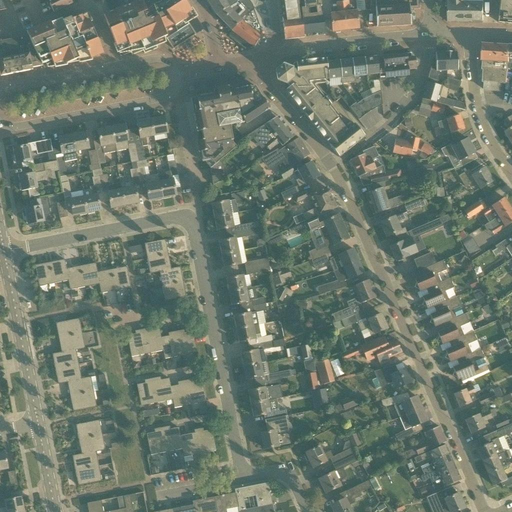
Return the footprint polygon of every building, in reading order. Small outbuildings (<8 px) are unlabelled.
[(49,4),(53,13),(72,4),(70,0),(48,0),(50,3),(49,4)] [(143,0),(140,0),(103,15),(119,54),(157,46),(156,46),(155,42),(165,37),(173,50),(195,35),(185,20),(193,15),(183,0),(162,0),(159,3),(146,8),(143,0)] [(117,0),(104,0),(110,11),(120,7),(117,0)] [(143,0),(146,8),(159,3),(162,0),(143,0)] [(206,0),(216,15),(237,3),(239,1),(240,1),(240,0),(206,0)] [(242,0),(241,2),(240,1),(239,1),(237,3),(216,15),(232,31),(246,16),(251,12),(246,7),(248,5),(244,0),(242,0)] [(279,0),(280,4),(285,40),(296,39),(304,38),(302,16),(300,2),(299,0),(279,0)] [(324,35),(324,33),(322,14),(321,14),(320,7),(321,7),(320,0),(299,0),(300,2),(302,16),(304,38),(324,35)] [(356,29),(358,29),(356,12),(349,12),(347,0),(342,0),(343,2),(342,2),(346,30),(351,30),(352,31),(356,31),(356,29)] [(376,24),(376,27),(410,25),(409,8),(418,8),(417,0),(382,0),(376,0),(376,8),(376,17),(373,17),(373,24),(376,24)] [(511,24),(511,0),(501,0),(499,24),(511,24)] [(346,30),(342,2),(336,3),(337,14),(330,15),(333,32),(335,32),(336,33),(339,33),(340,31),(346,30)] [(483,2),(471,2),(449,2),(448,2),(448,23),(483,23),(483,2)] [(253,10),(251,12),(246,16),(232,31),(254,48),(259,39),(259,38),(263,37),(254,9),(253,10)] [(101,50),(95,34),(89,19),(86,21),(83,15),(71,20),(70,18),(73,17),(71,13),(27,32),(33,46),(42,64),(43,64),(42,62),(44,61),(48,68),(91,59),(99,56),(101,50)] [(0,40),(0,73),(0,75),(1,76),(15,73),(18,73),(32,70),(32,68),(42,66),(26,35),(0,40)] [(500,83),(506,83),(508,71),(508,69),(509,62),(510,46),(483,44),(482,61),(483,61),(483,69),(484,69),(483,82),(485,82),(484,90),(499,91),(500,83)] [(446,53),(447,71),(458,71),(457,53),(451,53),(451,52),(446,53)] [(406,55),(397,56),(399,77),(409,76),(408,70),(415,69),(416,68),(415,58),(411,58),(411,53),(406,54),(406,55)] [(438,75),(437,71),(447,71),(446,53),(445,53),(435,54),(435,67),(431,67),(429,73),(438,75)] [(380,81),(380,78),(385,78),(399,77),(397,56),(396,56),(396,55),(383,57),(383,63),(378,64),(377,64),(378,74),(379,74),(380,81)] [(364,58),(366,76),(378,74),(377,64),(378,64),(377,57),(364,59),(364,58)] [(364,58),(352,60),(354,77),(366,76),(364,58)] [(329,80),(327,63),(326,59),(317,60),(305,61),(305,62),(295,63),(296,64),(293,64),(292,69),(283,65),(276,71),(277,81),(286,84),(287,84),(289,88),(285,91),(291,98),(298,108),(304,114),(310,123),(311,122),(316,129),(323,139),(323,138),(329,145),(328,145),(338,158),(347,151),(348,151),(356,144),(365,137),(355,124),(354,125),(335,102),(330,106),(314,86),(315,85),(329,83),(329,80)] [(355,83),(354,77),(352,60),(351,60),(345,61),(339,61),(341,79),(342,85),(355,83)] [(339,61),(327,63),(329,80),(341,79),(339,61)] [(447,78),(447,83),(447,85),(458,88),(460,82),(448,79),(449,78),(447,78)] [(426,83),(422,99),(453,108),(453,107),(464,110),(462,101),(454,103),(439,98),(442,87),(426,83)] [(210,168),(210,169),(221,160),(245,140),(236,129),(235,125),(245,123),(246,124),(269,109),(255,86),(228,92),(228,89),(228,88),(217,90),(217,91),(218,94),(190,99),(199,141),(197,141),(197,143),(200,142),(201,151),(203,162),(204,161),(210,168)] [(372,96),(376,108),(382,106),(381,92),(372,96)] [(370,112),(376,108),(372,96),(363,100),(370,112)] [(363,100),(357,104),(364,116),(370,112),(363,100)] [(422,100),(419,108),(431,112),(433,104),(431,103),(422,100)] [(357,104),(356,103),(349,108),(359,120),(364,116),(357,104)] [(445,107),(433,104),(431,112),(442,115),(445,107)] [(438,123),(439,128),(433,129),(436,137),(441,135),(441,137),(464,130),(460,115),(446,120),(447,120),(438,123)] [(295,136),(284,123),(278,116),(278,117),(254,132),(257,136),(255,138),(263,147),(265,145),(269,150),(279,142),(282,146),(295,136)] [(164,117),(151,120),(154,136),(167,133),(164,117)] [(142,141),(135,143),(138,162),(146,160),(143,147),(148,146),(146,138),(154,136),(151,120),(137,123),(140,139),(141,139),(142,141)] [(125,125),(111,128),(116,152),(128,149),(131,163),(136,162),(138,162),(135,143),(128,144),(127,141),(128,141),(125,125)] [(98,130),(100,141),(93,142),(95,151),(97,160),(105,159),(104,154),(116,152),(111,128),(98,130)] [(86,133),(72,136),(75,151),(89,149),(86,133)] [(177,149),(174,135),(167,137),(170,151),(177,149)] [(58,138),(59,143),(62,158),(56,159),(59,170),(60,177),(67,176),(64,162),(77,160),(76,158),(75,151),(72,136),(59,138),(58,138)] [(395,140),(393,153),(411,157),(412,151),(416,152),(419,139),(410,137),(409,143),(395,140)] [(285,161),(289,166),(278,173),(283,179),(294,172),(291,167),(297,163),(310,155),(299,138),(278,152),(277,150),(266,156),(274,168),(285,161)] [(473,146),(471,146),(468,139),(452,147),(450,144),(441,149),(444,156),(447,157),(455,153),(459,161),(475,153),(474,151),(475,149),(473,146)] [(16,164),(22,163),(23,168),(34,165),(33,160),(31,161),(30,153),(36,152),(37,155),(44,153),(52,152),(52,151),(51,144),(50,140),(27,144),(28,146),(13,149),(16,164)] [(59,143),(51,144),(52,151),(55,151),(56,155),(56,159),(62,158),(59,143)] [(420,151),(428,156),(429,154),(430,155),(436,152),(424,145),(420,151)] [(362,152),(363,154),(350,160),(358,177),(367,173),(369,173),(369,177),(371,184),(389,181),(388,174),(388,173),(384,174),(383,168),(382,166),(376,169),(372,160),(378,157),(374,147),(362,152)] [(92,171),(98,170),(100,169),(99,165),(98,165),(97,160),(95,151),(89,152),(91,166),(89,166),(90,171),(92,171)] [(136,162),(137,169),(140,183),(146,182),(146,185),(148,195),(149,201),(163,198),(158,174),(149,176),(146,176),(144,168),(147,167),(146,160),(138,162),(136,162)] [(213,186),(224,179),(222,169),(221,160),(210,169),(211,177),(213,186)] [(170,171),(158,174),(163,198),(176,196),(172,177),(178,176),(175,161),(168,163),(170,171)] [(54,178),(52,171),(50,162),(43,164),(32,166),(33,173),(19,176),(22,192),(29,190),(30,197),(38,195),(35,181),(46,179),(46,180),(54,178)] [(311,163),(298,170),(302,178),(296,181),(300,187),(319,177),(311,163)] [(431,165),(419,167),(420,174),(432,173),(431,165)] [(493,181),(484,168),(472,176),(468,170),(458,176),(465,187),(475,181),(480,189),(493,181)] [(100,169),(98,170),(102,191),(108,189),(108,192),(111,209),(125,206),(120,184),(109,186),(106,175),(103,175),(101,169),(100,169)] [(132,182),(120,184),(125,206),(138,203),(135,187),(134,187),(134,184),(140,183),(137,169),(130,170),(132,182)] [(98,170),(92,171),(93,178),(92,178),(94,187),(90,187),(90,190),(82,191),(87,213),(100,211),(97,192),(102,191),(98,170)] [(60,177),(65,202),(70,201),(73,216),(87,213),(82,191),(70,194),(67,176),(60,177)] [(373,215),(404,204),(402,196),(393,199),(387,201),(383,188),(391,185),(390,181),(390,180),(389,181),(371,184),(373,191),(366,194),(373,215)] [(300,194),(296,187),(281,194),(284,201),(294,197),(300,194)] [(293,218),(296,225),(335,207),(330,196),(331,193),(330,190),(327,189),(326,188),(311,196),(317,210),(303,216),(302,214),(293,218)] [(432,189),(433,198),(442,197),(442,189),(432,189)] [(308,197),(306,192),(305,191),(300,194),(294,197),(296,203),(308,197)] [(232,201),(228,201),(212,205),(214,217),(231,214),(237,213),(235,200),(244,198),(243,192),(231,195),(232,201)] [(44,222),(41,211),(50,209),(47,198),(30,201),(32,208),(25,209),(28,225),(44,222)] [(483,215),(488,223),(498,216),(511,209),(504,198),(492,206),(482,212),(484,214),(483,215)] [(404,206),(407,212),(419,207),(420,209),(426,206),(426,205),(424,201),(416,201),(404,206)] [(64,203),(65,202),(57,204),(60,219),(67,217),(64,203)] [(469,219),(483,210),(478,202),(463,211),(469,219)] [(486,224),(493,235),(511,222),(511,210),(511,209),(498,216),(488,223),(486,224)] [(217,230),(233,227),(231,214),(214,217),(217,230)] [(405,228),(400,230),(398,224),(406,220),(403,214),(395,217),(380,223),(386,237),(394,234),(396,238),(397,237),(407,233),(405,228)] [(417,252),(414,245),(411,240),(442,226),(441,224),(451,219),(450,214),(439,219),(408,232),(411,238),(390,247),(396,261),(408,256),(417,252)] [(318,229),(321,237),(343,227),(338,215),(318,224),(316,219),(296,227),(298,232),(306,228),(309,233),(318,229)] [(240,225),(237,226),(238,232),(261,227),(260,221),(249,223),(240,225)] [(261,227),(238,232),(239,238),(262,233),(261,227)] [(312,260),(332,252),(330,247),(349,239),(343,227),(321,237),(326,247),(317,251),(316,249),(308,252),(312,260)] [(511,235),(510,236),(494,246),(499,253),(506,248),(511,256),(511,235)] [(282,242),(280,236),(265,242),(268,249),(282,242)] [(238,251),(236,239),(219,242),(222,254),(238,251)] [(257,242),(256,244),(257,247),(265,246),(264,239),(259,240),(258,241),(257,242)] [(472,239),(463,245),(467,251),(471,257),(480,251),(476,245),(472,239)] [(147,259),(168,255),(165,240),(144,244),(147,259)] [(494,246),(490,249),(495,256),(499,253),(494,246)] [(333,271),(335,271),(337,270),(343,267),(358,261),(353,249),(338,256),(335,257),(332,252),(312,260),(312,261),(315,268),(322,265),(329,261),(333,271)] [(238,251),(222,254),(224,268),(241,264),(238,251)] [(461,254),(457,260),(463,264),(467,259),(461,254)] [(147,259),(150,273),(159,272),(171,269),(168,255),(147,259)] [(245,270),(269,265),(268,259),(244,263),(245,270)] [(68,280),(66,269),(65,260),(50,263),(54,283),(68,280)] [(340,283),(342,282),(363,273),(358,261),(343,267),(337,270),(335,271),(340,283)] [(442,261),(418,271),(421,277),(415,280),(416,283),(414,288),(419,289),(420,292),(426,289),(441,283),(437,274),(446,270),(442,261)] [(54,283),(50,263),(35,266),(39,287),(54,283)] [(270,270),(270,271),(271,275),(281,271),(277,263),(269,266),(269,267),(270,270)] [(100,284),(97,273),(95,264),(81,266),(85,287),(99,284),(100,284)] [(269,267),(269,265),(245,270),(246,275),(246,276),(249,275),(265,272),(270,271),(270,270),(269,267)] [(81,266),(81,267),(66,269),(68,280),(70,290),(85,287),(81,266)] [(131,288),(126,267),(112,270),(116,291),(131,288)] [(171,269),(159,272),(162,286),(183,282),(180,267),(171,269)] [(112,270),(97,273),(100,284),(99,284),(101,294),(116,291),(112,270)] [(272,277),(274,286),(275,286),(283,283),(285,282),(284,280),(291,278),(288,270),(281,271),(271,275),(271,276),(272,277)] [(245,289),(243,276),(227,279),(229,292),(245,289)] [(450,279),(441,283),(426,289),(429,295),(422,298),(423,301),(422,305),(426,307),(427,309),(433,307),(448,300),(455,297),(452,289),(454,288),(450,279)] [(468,282),(472,289),(479,286),(476,279),(468,282)] [(352,300),(354,306),(360,304),(367,301),(376,297),(369,280),(353,286),(354,288),(356,295),(358,298),(352,300)] [(183,282),(162,286),(163,291),(165,301),(186,297),(183,282)] [(322,294),(338,289),(335,282),(320,286),(317,287),(319,295),(322,294)] [(232,305),(239,303),(240,309),(265,304),(266,304),(264,298),(256,299),(254,287),(251,287),(229,292),(228,293),(229,300),(231,300),(232,305)] [(477,290),(472,292),(476,300),(478,299),(483,297),(481,292),(480,290),(478,291),(477,290)] [(448,300),(433,307),(436,313),(430,315),(431,319),(429,323),(434,325),(435,327),(441,324),(463,315),(459,307),(461,306),(457,296),(455,297),(448,300)] [(307,304),(298,302),(296,310),(306,312),(307,304)] [(240,309),(241,315),(234,316),(236,329),(258,325),(256,313),(266,311),(265,304),(240,309)] [(349,308),(332,315),(335,323),(352,316),(349,308)] [(279,312),(271,313),(273,321),(280,319),(279,312)] [(367,320),(366,319),(357,323),(357,324),(360,332),(367,329),(370,336),(374,334),(387,329),(381,314),(367,320)] [(442,345),(449,342),(464,335),(473,332),(465,314),(463,315),(441,324),(443,330),(437,333),(439,336),(437,341),(441,342),(442,345)] [(335,323),(333,324),(336,331),(338,330),(357,323),(353,315),(352,316),(335,323)] [(83,326),(93,324),(92,317),(81,319),(83,326)] [(59,338),(82,334),(79,319),(56,324),(59,338)] [(503,330),(511,326),(507,319),(500,323),(503,330)] [(239,342),(247,341),(248,346),(273,341),(271,336),(255,339),(254,335),(260,334),(258,325),(236,329),(239,342)] [(143,330),(147,354),(163,351),(161,338),(159,330),(153,331),(153,332),(151,333),(151,331),(150,328),(143,330)] [(131,357),(147,354),(143,330),(135,331),(135,334),(136,336),(134,336),(133,335),(127,336),(131,357)] [(185,335),(184,333),(184,330),(176,332),(181,356),(197,353),(192,332),(186,333),(187,334),(185,335)] [(164,359),(165,359),(181,356),(176,332),(168,333),(169,336),(169,338),(167,338),(167,337),(161,338),(163,351),(164,359)] [(449,360),(450,362),(456,360),(471,353),(468,345),(476,341),(473,332),(464,335),(449,342),(451,348),(445,351),(446,354),(445,358),(449,360)] [(59,338),(61,353),(75,350),(76,351),(85,349),(82,334),(59,338)] [(390,361),(388,358),(401,352),(397,344),(398,344),(397,341),(396,342),(395,340),(387,344),(384,336),(340,354),(342,360),(362,352),(367,362),(376,358),(380,366),(390,361)] [(509,349),(509,348),(505,340),(498,343),(503,352),(509,349)] [(244,366),(260,363),(257,351),(274,347),(273,341),(248,346),(249,352),(241,354),(244,366)] [(309,345),(300,347),(302,359),(312,357),(309,345)] [(290,349),(286,349),(288,358),(292,358),(292,356),(297,355),(296,348),(290,349)] [(471,353),(456,360),(459,366),(452,368),(454,371),(452,376),(456,377),(457,380),(460,379),(461,382),(468,379),(487,370),(483,359),(484,358),(480,349),(471,353)] [(52,355),(55,369),(78,365),(76,351),(75,350),(61,353),(52,355)] [(321,385),(334,381),(328,360),(315,363),(321,385)] [(254,378),(255,384),(280,379),(283,378),(292,377),(290,370),(269,374),(267,362),(266,362),(260,363),(244,366),(246,380),(254,378)] [(78,365),(55,369),(58,384),(67,382),(81,380),(81,379),(78,365)] [(393,382),(393,383),(396,389),(411,383),(404,369),(391,375),(388,368),(373,372),(376,378),(372,380),(376,390),(393,382)] [(307,393),(317,390),(314,374),(303,376),(307,393)] [(93,392),(91,378),(90,377),(81,379),(81,380),(67,382),(70,397),(93,392)] [(152,379),(157,403),(172,400),(170,387),(169,379),(168,379),(163,380),(163,381),(161,382),(161,380),(160,377),(152,379)] [(143,385),(143,384),(137,385),(141,406),(157,403),(152,379),(144,380),(145,383),(145,385),(143,385)] [(202,381),(196,382),(196,383),(194,384),(194,382),(193,379),(185,381),(190,405),(206,402),(202,381)] [(255,384),(256,390),(249,391),(251,404),(276,399),(273,387),(281,385),(280,379),(255,384)] [(170,387),(172,400),(174,408),(190,405),(185,381),(178,382),(178,385),(178,387),(176,387),(176,386),(170,387)] [(465,390),(454,395),(459,407),(476,400),(473,394),(475,393),(472,387),(465,390)] [(494,400),(503,396),(499,387),(489,392),(490,394),(478,399),(481,406),(491,402),(490,402),(494,400)] [(314,406),(328,404),(325,390),(311,392),(314,406)] [(93,392),(70,397),(73,412),(96,407),(93,392)] [(402,417),(422,409),(416,397),(410,399),(407,393),(381,401),(383,408),(393,405),(399,418),(402,417)] [(345,411),(353,407),(359,404),(355,395),(341,401),(345,411)] [(102,398),(103,406),(110,404),(108,397),(102,398)] [(273,413),(274,419),(287,416),(286,410),(278,411),(276,399),(251,404),(254,417),(270,414),(273,413)] [(206,406),(199,408),(200,415),(207,414),(206,406)] [(402,417),(399,418),(405,431),(395,435),(398,442),(410,436),(408,429),(427,421),(422,409),(402,417)] [(482,423),(492,418),(496,417),(493,409),(492,410),(486,412),(479,415),(478,414),(465,420),(471,434),(484,428),(482,423)] [(187,410),(181,411),(182,419),(189,418),(187,410)] [(345,413),(339,415),(341,421),(347,419),(345,413)] [(264,449),(278,446),(290,444),(288,435),(285,423),(288,423),(287,416),(274,419),(265,420),(265,421),(266,426),(267,433),(261,434),(264,449)] [(497,430),(509,425),(507,418),(494,424),(497,430)] [(79,440),(102,435),(99,421),(76,425),(79,440)] [(504,453),(501,446),(498,439),(511,432),(511,424),(510,425),(509,425),(497,430),(497,431),(489,434),(492,443),(477,449),(483,462),(504,453)] [(166,452),(182,449),(179,436),(180,436),(178,428),(172,429),(172,430),(170,431),(170,429),(170,426),(161,428),(166,452)] [(417,454),(417,455),(432,449),(444,443),(446,443),(438,426),(437,427),(424,433),(428,443),(415,448),(404,453),(407,459),(417,454)] [(152,433),(147,434),(146,434),(150,455),(166,452),(161,428),(154,429),(154,432),(155,434),(153,434),(152,433)] [(195,434),(196,434),(200,454),(216,451),(212,430),(206,431),(205,431),(206,432),(204,433),(203,431),(203,428),(194,430),(194,433),(195,434)] [(353,447),(362,443),(357,433),(348,436),(353,447)] [(184,457),(200,454),(196,434),(195,434),(186,436),(186,435),(180,436),(179,436),(182,449),(184,457)] [(96,452),(105,450),(102,435),(79,440),(82,454),(96,452)] [(431,457),(433,461),(449,454),(445,445),(420,456),(420,455),(414,458),(416,463),(422,461),(431,457)] [(326,461),(330,459),(332,465),(354,454),(351,448),(333,457),(330,451),(323,455),(319,447),(305,453),(306,455),(304,456),(306,461),(309,461),(313,468),(326,462),(326,461)] [(501,468),(498,462),(511,457),(509,450),(504,453),(483,462),(488,474),(501,468)] [(98,466),(96,452),(82,454),(72,456),(75,471),(98,466)] [(335,471),(333,472),(318,479),(325,494),(340,486),(337,479),(349,473),(346,467),(351,465),(353,467),(355,468),(359,465),(354,454),(332,465),(335,471)] [(422,469),(422,470),(424,475),(421,476),(421,477),(453,463),(449,454),(433,461),(430,466),(422,469)] [(421,477),(423,482),(430,479),(431,482),(457,472),(453,463),(421,477)] [(98,466),(75,471),(78,486),(101,481),(98,466)] [(511,476),(506,480),(501,468),(488,474),(493,486),(500,483),(503,489),(511,484),(511,476)] [(8,473),(11,487),(17,485),(15,471),(8,473)] [(457,472),(431,482),(435,491),(460,480),(457,472)] [(348,497),(337,502),(331,506),(333,511),(350,511),(349,508),(347,505),(355,501),(354,499),(353,496),(360,492),(371,487),(368,481),(346,492),(348,497)] [(272,505),(268,483),(234,490),(235,493),(236,493),(238,508),(239,511),(246,510),(243,498),(256,496),(258,508),(272,505)] [(428,496),(424,488),(419,490),(423,498),(428,496)] [(447,507),(449,511),(456,511),(465,508),(458,493),(449,497),(444,499),(441,492),(430,496),(436,511),(447,507)] [(235,493),(214,497),(217,511),(216,511),(239,511),(238,508),(236,493),(235,493)] [(87,504),(88,511),(133,511),(132,503),(130,495),(123,496),(125,506),(126,509),(108,511),(103,511),(101,501),(87,504)] [(193,505),(194,511),(215,511),(217,511),(214,497),(192,502),(193,505)] [(5,501),(6,508),(0,509),(0,511),(16,511),(23,511),(21,498),(5,501)]
